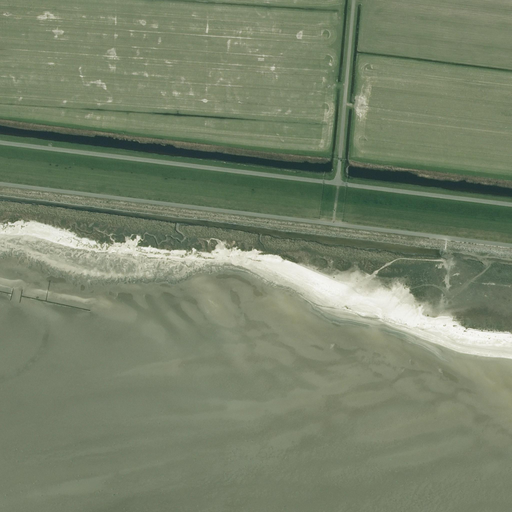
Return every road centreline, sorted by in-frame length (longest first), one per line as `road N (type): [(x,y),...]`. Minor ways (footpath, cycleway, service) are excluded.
road 1 (unclassified): [(0,187),(511,250)]
road 2 (unclassified): [(338,185),(0,144)]
road 3 (unclassified): [(338,185),(353,0)]
road 4 (unclassified): [(511,206),(338,185)]
